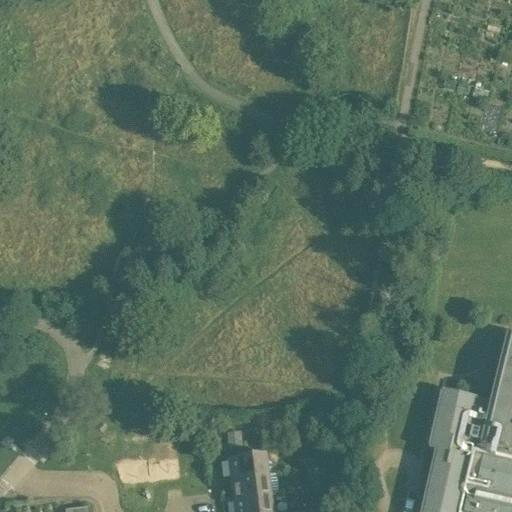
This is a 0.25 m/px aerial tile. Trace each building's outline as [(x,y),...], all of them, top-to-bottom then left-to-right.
[(488,399),(437,390),(426,448),(429,448),(418,511),(511,511),(511,334),(500,332),(488,399)] [(241,447),(239,432),(227,434),(229,449),(241,447)] [(231,481),(269,476),(267,455),(229,460),(231,481)] [(303,461),(304,472),(314,470),(312,460),(303,461)] [(276,475),(269,476),(231,481),(234,501),(272,496),(278,495),(276,475)] [(235,511),(273,511),(272,496),(234,501),(235,511)] [(293,511),(303,511),(303,502),(293,503),(293,511)]
